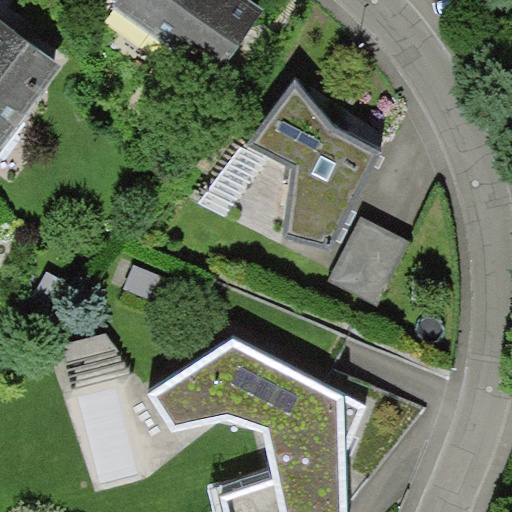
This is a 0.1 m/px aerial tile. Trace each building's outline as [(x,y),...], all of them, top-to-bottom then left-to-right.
[(259,11),(243,0),(105,0),(101,7),(213,81),(259,11)] [(0,146),(60,65),(0,20),(0,146)] [(406,136),(287,70),(247,139),(286,161),(277,230),(335,263),(406,136)] [(409,244),(363,219),(329,284),(375,308),(409,244)] [(346,511),(344,403),(230,341),(150,387),(102,322),(50,349),(96,490),(142,480),(217,424),(254,431),(262,471),(215,488),(221,511),(346,511)]
